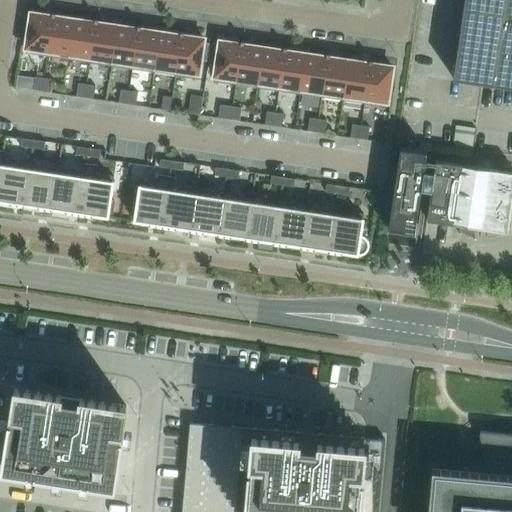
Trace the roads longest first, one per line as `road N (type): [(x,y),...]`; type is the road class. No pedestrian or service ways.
road 1 (secondary): [(239,308),(511,354)]
road 2 (secondary): [(511,338),(351,306),(239,308)]
road 3 (secondary): [(239,308),(0,271)]
road 4 (unclassified): [(403,0),(398,31),(190,0)]
